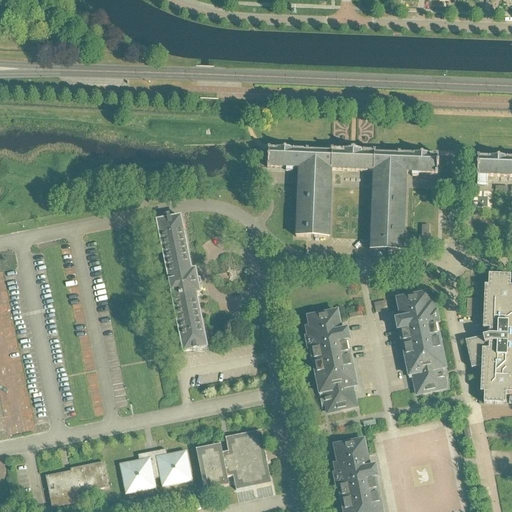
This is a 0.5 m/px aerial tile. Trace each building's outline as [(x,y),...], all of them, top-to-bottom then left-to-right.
[(267,170),(286,170),(286,173),(292,173),(293,170),(298,171),(296,238),(329,240),(331,172),(373,174),(370,252),(403,253),(406,175),(412,175),(412,178),(418,178),(418,175),(437,176),(437,169),(438,169),(438,165),(437,165),(438,157),(408,156),(404,155),(404,156),(398,156),(398,157),(375,156),(375,153),(355,153),(356,152),(350,152),(331,152),(331,154),(308,153),(308,152),(268,151),(267,170)] [(511,160),(477,159),(477,171),(476,178),(477,178),(477,186),(487,186),(487,178),(511,178),(511,160)] [(182,190),(175,191),(177,198),(184,197),(182,190)] [(87,202),(88,209),(98,207),(97,200),(87,202)] [(196,296),(200,295),(195,272),(191,272),(180,219),(157,223),(183,354),(207,349),(196,296)] [(483,405),(505,406),(506,395),(511,395),(511,288),(510,289),(510,278),(488,277),(488,288),(484,288),(482,331),(488,331),(487,337),(465,343),(471,371),(481,368),(480,394),(484,395),(483,405)] [(397,302),(401,321),(395,322),(397,333),(400,332),(409,378),(413,377),(417,396),(445,390),(441,371),(445,370),(436,325),(438,325),(436,314),(434,314),(432,305),(428,306),(426,296),(397,302)] [(310,351),(320,396),(323,395),(327,414),(356,409),(352,389),(356,388),(347,343),(349,343),(347,332),(341,333),(337,314),(308,320),(310,330),(306,331),(308,340),(306,340),(308,351),(310,351)] [(463,430),(465,440),(471,439),(469,428),(463,430)] [(225,439),(228,453),(222,455),(221,446),(196,451),(204,492),(229,487),(227,479),(233,478),(236,492),(271,485),(267,464),(263,464),(261,454),(265,454),(261,432),(225,439)] [(336,477),(334,477),(336,488),(339,487),(343,511),(381,511),(375,480),(377,480),(375,469),(369,470),(363,442),(334,448),(338,467),(334,468),(336,477)] [(139,463),(120,466),(126,496),(156,490),(154,480),(160,479),(162,489),(192,483),(186,453),(167,457),(166,451),(138,457),(139,463)] [(46,478),(52,510),(90,503),(88,494),(109,490),(103,464),(70,471),(71,473),(46,478)]
